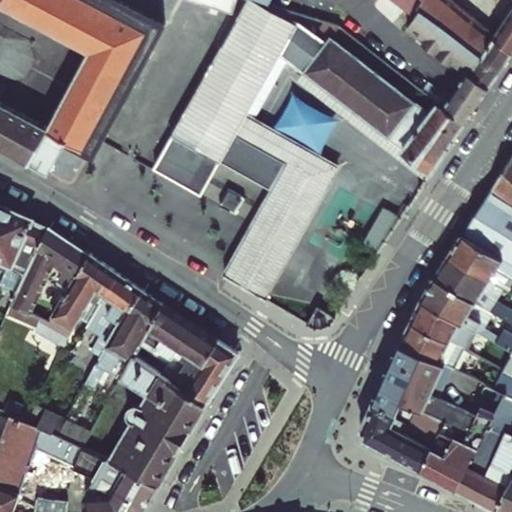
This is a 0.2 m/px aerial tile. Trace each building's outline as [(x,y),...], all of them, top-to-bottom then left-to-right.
[(103,140),(153,47),(118,28),(124,16),(93,0),(3,0),(2,3),(89,50),(49,127),(0,100),(0,147),(47,173),(63,145),(88,158),(91,153),(95,154),(103,140)] [(93,0),(124,16),(118,28),(153,47),(166,23),(122,0),(93,0)] [(224,275),(264,299),(339,165),(262,123),(247,114),(280,54),(433,170),(466,122),(447,108),(439,101),(431,112),(333,36),(341,26),(337,23),(326,20),(315,32),(299,20),(297,23),(255,0),(249,0),(163,154),(209,181),(227,148),(235,153),(244,137),(288,162),(253,224),(224,275)] [(234,0),(199,0),(232,10),(234,0)] [(394,0),(417,20),(424,10),(419,6),(423,0),(394,0)] [(511,0),(423,0),(419,6),(424,10),(482,56),(494,36),(511,51),(511,0)] [(482,56),(424,10),(417,20),(408,32),(426,44),(424,46),(453,65),(455,63),(471,73),(490,86),(511,53),(511,51),(494,36),(482,56)] [(247,114),(262,123),(289,75),(427,181),(433,170),(280,54),(247,114)] [(471,73),(454,97),(473,111),(490,86),(471,73)] [(447,108),(466,122),(473,111),(454,97),(447,108)] [(511,349),(511,350),(492,386),(508,393),(511,395),(511,158),(463,233),(511,263),(511,349)] [(244,196),(227,186),(226,189),(218,203),(235,212),(242,199),(244,196)] [(168,210),(168,198),(147,198),(146,230),(184,231),(184,210),(168,210)] [(0,260),(27,273),(49,225),(0,204),(0,260)] [(365,242),(379,252),(402,218),(384,208),(365,242)] [(67,291),(90,252),(49,225),(27,273),(12,303),(32,312),(53,266),(62,270),(56,285),(67,291)] [(511,263),(463,233),(450,253),(500,284),(507,272),(511,275),(511,263)] [(102,289),(115,269),(90,252),(67,291),(49,320),(44,330),(50,334),(49,338),(64,347),(85,314),(92,318),(100,304),(98,300),(106,291),(102,289)] [(450,253),(436,275),(495,311),(511,321),(511,308),(497,299),(505,287),(500,284),(450,253)] [(132,308),(144,289),(115,269),(102,289),(106,291),(98,300),(100,304),(92,318),(87,328),(99,335),(91,350),(100,356),(127,305),(132,308)] [(495,311),(436,275),(422,296),(475,328),(511,350),(511,349),(511,332),(504,327),(500,335),(486,326),(495,311)] [(164,301),(144,289),(132,308),(127,305),(100,356),(86,383),(95,387),(104,370),(110,373),(121,356),(131,361),(134,354),(164,301)] [(422,296),(411,319),(480,356),(483,348),(469,340),(475,328),(422,296)] [(217,337),(164,301),(134,354),(168,377),(184,352),(201,363),(217,337)] [(12,303),(7,314),(44,330),(49,320),(32,312),(12,303)] [(319,305),(308,324),(317,329),(331,323),(337,315),(319,305)] [(445,364),(454,368),(460,356),(476,364),(480,356),(411,319),(400,343),(445,364)] [(238,352),(217,337),(201,363),(184,352),(168,377),(208,403),(238,352)] [(415,423),(439,435),(442,429),(463,441),(477,416),(451,403),(435,396),(441,385),(439,374),(443,366),(445,364),(400,343),(372,401),(415,423)] [(111,459),(161,484),(208,403),(168,377),(134,354),(131,361),(121,378),(149,394),(142,406),(136,404),(132,405),(129,407),(127,410),(127,414),(129,417),(120,432),(125,435),(111,459)] [(435,396),(451,403),(465,373),(454,368),(445,364),(443,366),(439,374),(441,385),(435,396)] [(473,404),(481,408),(496,416),(508,393),(492,386),(484,382),(473,404)] [(495,510),(496,510),(511,475),(511,468),(511,466),(511,395),(508,393),(496,416),(456,489),(495,510)] [(29,422),(36,405),(27,401),(19,418),(29,422)] [(363,438),(420,470),(439,435),(415,423),(372,401),(360,428),(363,438)] [(36,405),(29,422),(59,436),(66,420),(36,405)] [(456,489),(496,416),(481,408),(477,416),(463,441),(442,429),(439,435),(420,470),(456,489)] [(144,511),(161,484),(111,459),(83,447),(59,436),(29,422),(19,418),(12,415),(5,434),(0,447),(0,483),(21,491),(37,449),(98,475),(87,495),(85,495),(87,511),(144,511)] [(83,447),(91,431),(66,420),(59,436),(83,447)] [(511,475),(496,510),(499,511),(511,511),(511,466),(511,468),(511,475)] [(37,498),(21,491),(0,483),(0,511),(66,511),(68,501),(37,498)]
